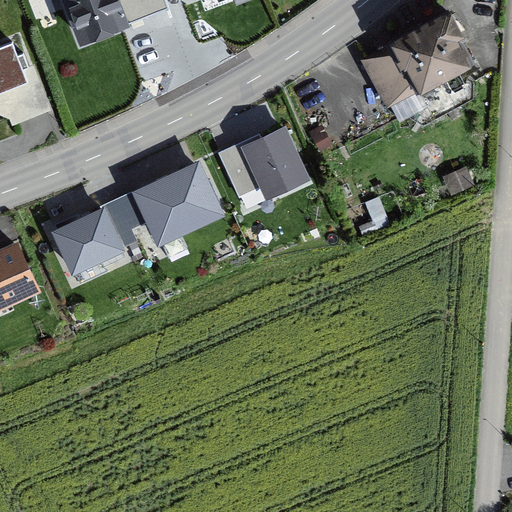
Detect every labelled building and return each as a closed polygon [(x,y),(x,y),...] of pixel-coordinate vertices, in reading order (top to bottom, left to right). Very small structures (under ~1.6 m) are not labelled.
[(68,0),(84,39),(171,5),(168,0),(68,0)] [(449,12),(365,55),(389,103),(473,60),(449,12)] [(24,65),(12,35),(0,40),(0,126),(51,107),(33,62),(24,65)] [(311,173),(286,119),(253,134),(252,133),(218,148),(240,195),(242,194),(246,203),(311,173)] [(333,141),(322,122),(308,130),(319,149),(333,141)] [(199,152),(131,184),(152,230),(140,235),(152,259),(164,253),(158,240),(226,208),(199,152)] [(104,199),(50,225),(72,270),(74,269),(80,280),(106,268),(104,262),(115,257),(113,251),(126,244),(104,199)] [(0,305),(42,286),(18,235),(0,242),(0,305)]
